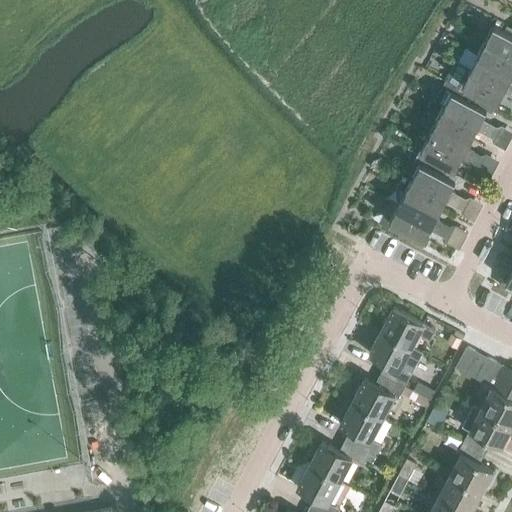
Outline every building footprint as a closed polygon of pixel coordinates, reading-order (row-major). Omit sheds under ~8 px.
[(493,25),(486,39),(511,52),(511,26),(507,24),(503,30),(493,25)] [(511,52),(486,39),(478,53),(511,70),(511,52)] [(511,73),(511,70),(478,53),(471,67),(511,88),(511,91),(510,95),(511,95),(511,81),(509,79),(511,73)] [(511,88),(471,67),(460,87),(495,105),(503,91),(510,95),(511,91),(511,88)] [(447,82),(437,101),(443,105),(487,128),(493,131),(496,126),(481,118),(486,109),(492,111),(495,105),(460,87),(448,80),(447,82)] [(443,105),(436,119),(472,138),(476,129),(491,136),(493,131),(487,128),(443,105)] [(436,119),(428,133),(479,160),(482,154),(467,146),(472,138),(436,119)] [(421,148),(418,153),(429,159),(449,169),(449,170),(453,172),(456,167),(461,157),(476,165),(479,160),(428,133),(421,148)] [(420,162),(413,176),(463,203),(466,198),(451,190),(459,175),(453,172),(449,170),(449,169),(429,159),(418,153),(415,159),(420,162)] [(466,172),(463,177),(473,182),(476,177),(466,172)] [(413,176),(405,191),(440,209),(445,200),(460,208),(463,203),(413,176)] [(405,191),(398,204),(448,230),(451,225),(436,217),(440,209),(405,191)] [(374,215),(373,218),(381,222),(423,244),(425,245),(428,239),(426,238),(431,228),(445,236),(448,230),(398,204),(392,201),(385,214),(383,213),(374,215)] [(511,257),(502,253),(497,263),(504,267),(507,263),(511,265),(511,257)] [(503,277),(499,284),(511,290),(511,265),(507,263),(504,267),(511,271),(506,279),(503,277)] [(413,344),(419,332),(430,337),(435,327),(425,322),(395,306),(383,328),(413,344)] [(370,352),(387,361),(381,371),(406,384),(411,373),(423,352),(412,345),(413,344),(383,328),(370,352)] [(458,347),(462,338),(453,333),(449,342),(458,347)] [(456,366),(467,371),(478,350),(467,344),(456,366)] [(467,371),(477,377),(488,356),(478,350),(467,371)] [(488,382),(493,372),(499,361),(488,356),(477,377),(484,381),(488,382)] [(511,368),(499,361),(493,372),(511,381),(511,368)] [(365,376),(353,399),(383,415),(395,393),(399,395),(406,384),(381,371),(376,381),(365,376)] [(478,392),(487,397),(482,407),(511,422),(511,381),(493,372),(488,382),(484,381),(478,392)] [(406,397),(429,401),(432,385),(410,380),(406,397)] [(376,440),(371,437),(383,415),(353,399),(340,422),(351,428),(346,439),(370,451),(370,452),(376,455),(382,444),(376,440)] [(474,402),(462,425),(470,430),(465,438),(487,450),(492,440),(502,446),(511,426),(511,422),(482,407),(474,402)] [(462,451),(451,473),(483,490),(495,468),(481,461),(487,450),(465,438),(459,449),(462,451)] [(366,458),(370,452),(370,451),(346,439),(340,450),(322,440),(310,463),(341,479),(352,457),(364,463),(366,458)] [(370,452),(366,458),(373,461),(376,455),(370,452)] [(399,472),(409,478),(416,464),(407,459),(399,472)] [(298,487),(315,496),(310,506),(320,511),(337,511),(340,508),(328,502),(341,479),(310,463),(298,487)] [(409,478),(399,472),(392,487),(401,492),(409,478)] [(439,494),(472,511),(483,490),(451,473),(439,494)] [(439,494),(429,511),(471,511),(472,511),(439,494)] [(384,502),(378,511),(390,511),(394,507),(384,502)]
